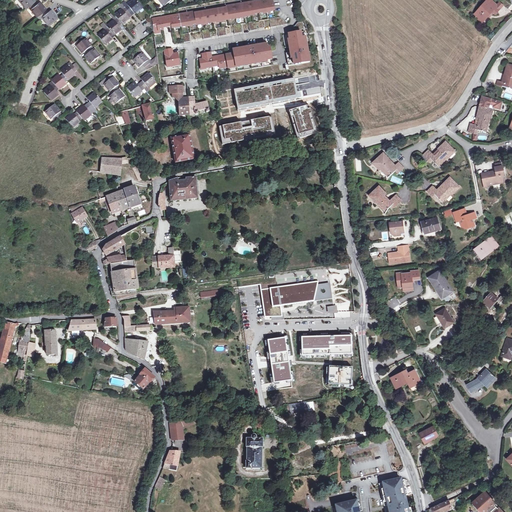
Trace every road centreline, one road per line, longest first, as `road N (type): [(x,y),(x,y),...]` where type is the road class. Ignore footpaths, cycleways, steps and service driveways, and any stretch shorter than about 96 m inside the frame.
road 1 (residential): [(339,147),(158,182),(157,212),(100,247),(114,310)]
road 2 (residential): [(114,310),(120,348),(159,376),(165,407),(168,444),(145,511)]
road 3 (secondary): [(339,147),(364,299),(365,368)]
road 4 (residential): [(282,0),(289,26),(194,45),(188,82)]
road 5 (secondary): [(365,368),(419,510)]
road 6 (secondary): [(322,21),(339,147)]
road 7 (residential): [(419,510),(494,478),(498,458),(488,437)]
road 8 (residential): [(421,355),(477,362),(511,306)]
road 9 (residential): [(440,123),(511,28)]
